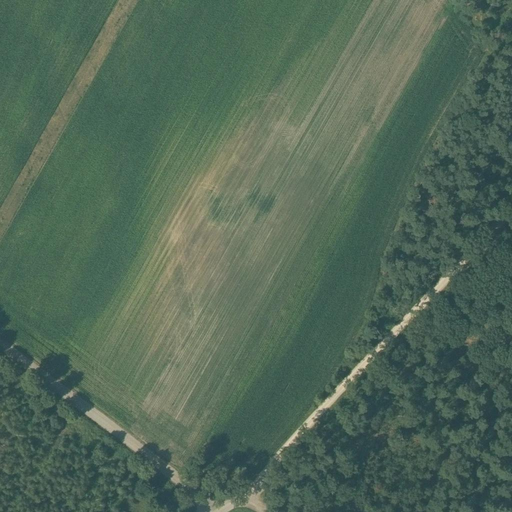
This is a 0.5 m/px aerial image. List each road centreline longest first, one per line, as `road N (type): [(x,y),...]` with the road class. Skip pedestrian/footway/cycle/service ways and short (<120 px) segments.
road 1 (unclassified): [(225,511),(511,217)]
road 2 (unclassified): [(0,344),(222,511)]
